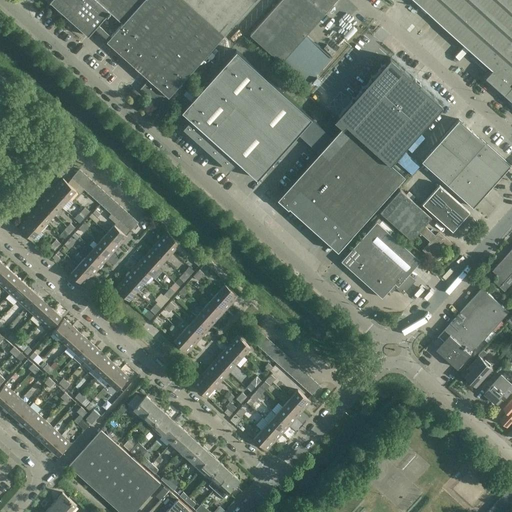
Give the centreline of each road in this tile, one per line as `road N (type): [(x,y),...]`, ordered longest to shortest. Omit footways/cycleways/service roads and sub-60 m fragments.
road 1 (unclassified): [(378,336),(0,0)]
road 2 (residential): [(274,478),(0,232)]
road 3 (residential): [(0,218),(62,153),(79,155),(142,211)]
road 4 (unclassified): [(511,135),(389,26)]
road 5 (unclassified): [(403,335),(511,215)]
road 6 (residential): [(511,457),(405,364)]
